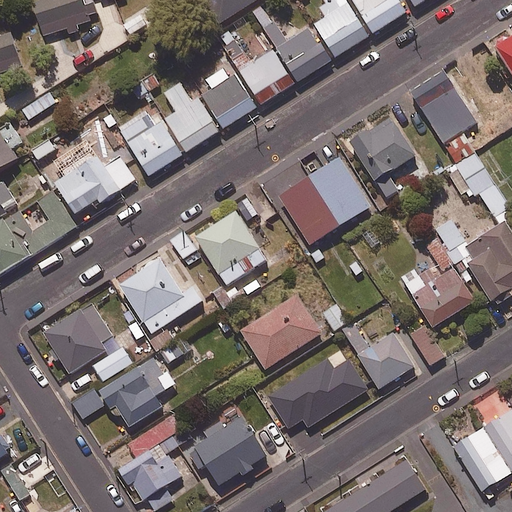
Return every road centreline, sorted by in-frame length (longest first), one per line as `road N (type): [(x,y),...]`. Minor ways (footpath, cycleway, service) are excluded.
road 1 (residential): [(496,0),(0,317)]
road 2 (residential): [(511,346),(250,511)]
road 3 (residential): [(0,333),(112,511)]
